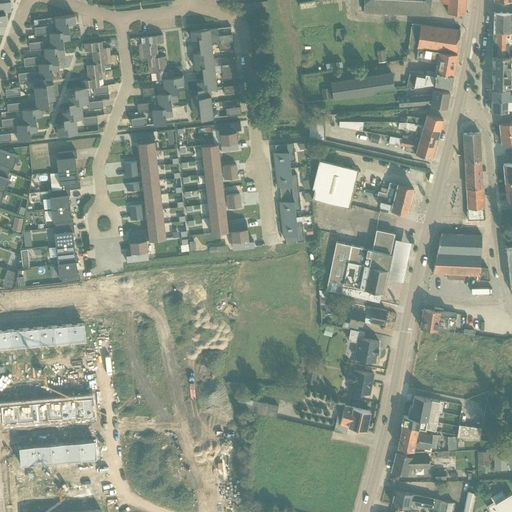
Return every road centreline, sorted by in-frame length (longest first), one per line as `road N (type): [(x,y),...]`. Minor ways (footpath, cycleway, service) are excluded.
road 1 (tertiary): [(364,511),(458,105)]
road 2 (residential): [(268,233),(244,35),(228,17),(188,10)]
road 3 (residential): [(120,18),(127,80),(98,166),(106,276)]
road 4 (unclassified): [(511,309),(494,231),(485,129),(458,105)]
